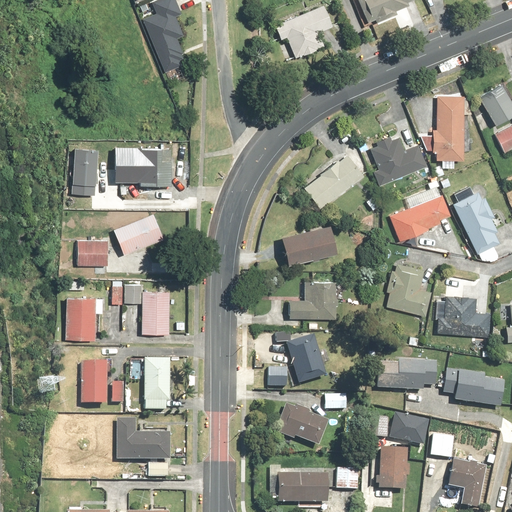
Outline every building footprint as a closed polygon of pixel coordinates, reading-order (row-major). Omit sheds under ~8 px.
[(156,12),(143,18),(166,69),(181,62),(179,57),(187,54),(180,39),(185,36),(176,16),(182,13),(175,0),(157,0),(152,2),(156,12)] [(411,0),(359,0),(370,24),(414,5),(411,0)] [(321,6),(272,28),(278,43),(284,40),(293,61),(322,48),(315,34),(330,27),(321,6)] [(511,107),(499,85),(475,99),(492,128),(511,116),(511,107)] [(460,163),(462,97),(435,96),(434,130),(428,130),(428,162),(460,163)] [(511,126),(511,124),(491,135),(501,153),(511,147),(511,126)] [(368,175),(374,189),(424,168),(415,148),(402,154),(396,141),(365,154),(373,173),(368,175)] [(113,143),(112,179),(169,180),(169,144),(113,143)] [(96,148),(72,147),(70,188),(94,189),(96,148)] [(344,155),(301,189),(320,213),(363,178),(344,155)] [(479,195),(451,207),(472,255),(501,242),(479,195)] [(436,196),(387,218),(398,243),(448,221),(436,196)] [(149,216),(110,233),(121,259),(160,242),(149,216)] [(324,227),(275,241),(284,270),(333,256),(324,227)] [(106,241),(74,240),(73,268),(105,268),(106,241)] [(393,263),(382,309),(422,319),(430,292),(418,289),(423,270),(393,263)] [(69,279),(69,289),(84,290),(84,280),(69,279)] [(284,300),(284,320),(333,321),(334,282),(301,282),(300,300),(284,300)] [(142,285),(123,285),(123,306),(137,306),(137,337),(166,338),(166,294),(142,293),(142,285)] [(435,317),(434,335),(487,338),(489,313),(474,312),(475,297),(444,295),(443,318),(435,317)] [(62,299),(61,341),(91,342),(92,317),(99,317),(100,300),(62,299)] [(502,327),(503,344),(511,343),(511,304),(507,305),(509,327),(502,327)] [(312,338),(282,348),(295,387),(324,377),(312,338)] [(167,359),(142,359),(140,412),(165,413),(167,359)] [(435,363),(377,361),(376,391),(419,394),(420,388),(434,389),(435,363)] [(78,365),(77,408),(103,409),(104,366),(78,365)] [(285,365),(265,365),(264,390),(284,390),(285,365)] [(503,381),(443,372),(438,402),(498,411),(503,381)] [(124,382),(113,382),(112,402),(123,403),(124,382)] [(325,393),(324,411),(346,411),(347,394),(325,393)] [(282,406),(271,432),(315,450),(326,424),(282,406)] [(394,411),(390,436),(422,442),(427,418),(394,411)] [(385,418),(363,417),(362,440),(384,440),(385,418)] [(457,424),(438,419),(436,429),(454,434),(457,424)] [(132,421),(113,421),(112,464),(146,464),(145,480),(167,480),(167,434),(132,434),(132,421)] [(430,433),(427,459),(449,461),(452,435),(430,433)] [(405,488),(408,446),(380,444),(377,486),(405,488)] [(478,511),(487,471),(449,463),(443,490),(460,493),(457,508),(473,511),(478,511)] [(334,469),(333,491),(356,492),(357,469),(334,469)] [(325,478),(274,476),(273,504),(324,506),(325,478)]
